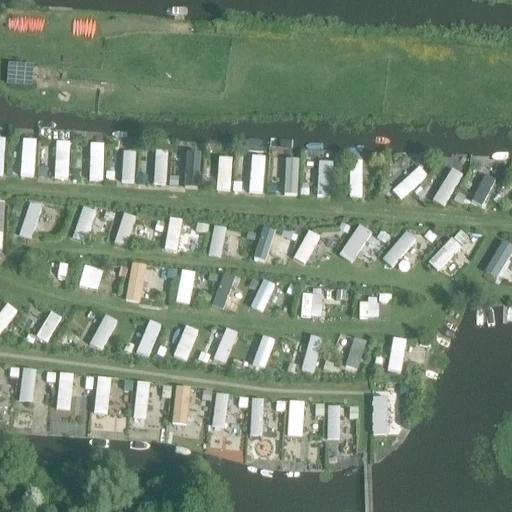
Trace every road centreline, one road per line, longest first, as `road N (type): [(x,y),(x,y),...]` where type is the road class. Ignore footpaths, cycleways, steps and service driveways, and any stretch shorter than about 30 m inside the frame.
road 1 (track): [(498,223),(481,266),(417,323),(396,328),(138,313),(16,289),(0,276)]
road 2 (track): [(511,225),(0,186)]
road 3 (track): [(448,295),(426,282),(63,247),(0,258)]
